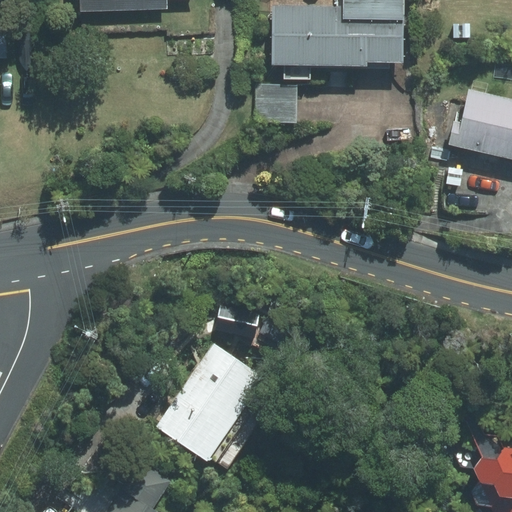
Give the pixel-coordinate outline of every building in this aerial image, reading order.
[(80,0),(81,15),(169,12),(169,2),(197,1),(196,0),(80,0)] [(344,0),(344,8),(273,7),(273,69),(370,70),(370,66),(405,67),(405,0),(344,0)] [(256,124),(296,125),(296,85),(256,85),(256,124)] [(449,147),(511,161),(511,100),(469,91),(461,124),(454,122),(449,147)] [(266,374),(215,339),(157,423),(209,458),(266,374)] [(505,444),(457,462),(465,484),(459,486),(468,511),(500,511),(505,510),(498,492),(503,490),(493,462),(509,456),(505,444)] [(134,455),(92,511),(134,511),(162,475),(134,455)]
